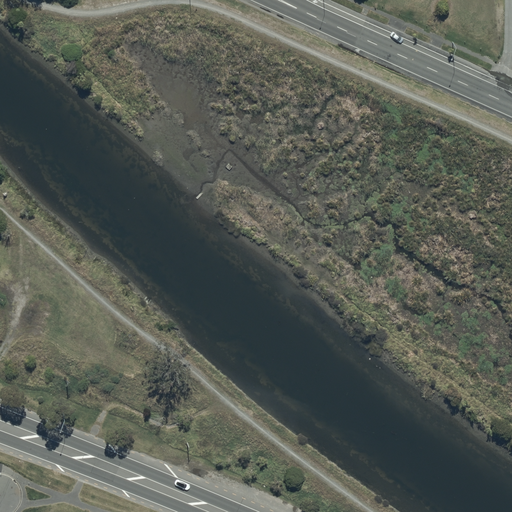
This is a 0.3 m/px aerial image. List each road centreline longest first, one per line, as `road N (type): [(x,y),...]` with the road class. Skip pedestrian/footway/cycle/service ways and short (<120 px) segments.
road 1 (unclassified): [(511,104),(278,0)]
road 2 (trunk): [(217,511),(0,425)]
